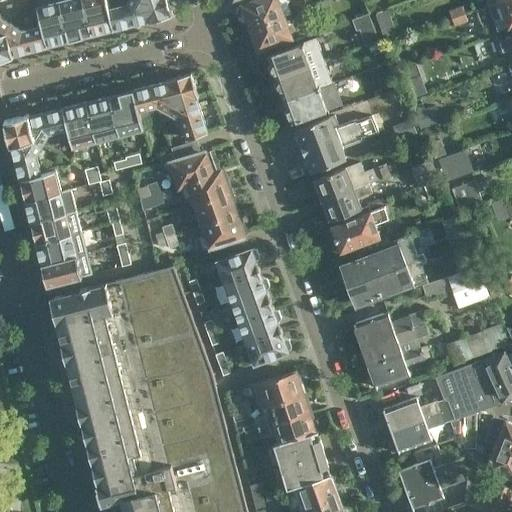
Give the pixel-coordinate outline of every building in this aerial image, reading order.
[(84,36),(92,34),(83,0),(64,0),(60,1),(70,40),(84,36)] [(115,28),(110,8),(107,0),(83,0),(92,34),(115,28)] [(149,22),(173,15),(145,0),(130,0),(129,3),(110,8),(115,28),(148,20),(149,22)] [(145,0),(173,15),(168,0),(145,0)] [(249,19),(251,27),(284,15),(291,12),(288,3),(289,0),(256,0),(243,5),(244,7),(242,8),(241,15),(248,19),(249,19)] [(295,10),(309,5),(306,0),(294,0),(292,1),(295,10)] [(328,0),(322,0),(309,5),(312,14),(314,18),(329,12),(331,8),(328,0)] [(511,0),(501,0),(490,4),(499,28),(511,23),(511,0)] [(47,46),(70,40),(60,1),(38,7),(42,26),(47,46)] [(309,5),(295,10),(299,19),(312,14),(309,5)] [(452,18),(465,13),(463,5),(450,10),(452,18)] [(389,11),(376,16),(384,36),(397,31),(389,11)] [(0,44),(12,24),(1,17),(0,12),(0,44)] [(368,13),(353,18),(357,29),(360,28),(372,24),(368,13)] [(465,13),(452,18),(455,26),(468,21),(465,13)] [(284,14),(251,27),(254,34),(253,35),(251,43),(257,47),(259,47),(259,48),(292,36),(284,15),(284,14)] [(47,46),(42,26),(23,30),(12,24),(0,44),(0,59),(14,56),(14,54),(47,46)] [(366,44),(377,39),(372,24),(360,28),(366,44)] [(277,76),(324,59),(316,36),(269,53),(272,62),(269,66),(271,71),(275,72),(277,76)] [(511,36),(500,41),(504,51),(508,49),(511,59),(511,36)] [(378,65),(389,61),(384,51),(374,55),(378,65)] [(324,59),(277,76),(278,78),(275,82),(277,88),(281,89),(285,98),(332,82),(324,59)] [(389,61),(378,65),(379,66),(373,68),(378,79),(394,74),(389,61)] [(165,119),(170,111),(191,73),(167,79),(168,81),(134,89),(133,89),(141,120),(157,115),(165,119)] [(191,73),(170,111),(182,118),(189,138),(208,132),(197,97),(199,96),(191,73)] [(416,94),(428,90),(423,77),(412,81),(416,94)] [(332,82),(285,98),(288,107),(285,110),(287,115),(292,116),(293,120),(327,108),(324,99),(336,95),(336,94),(342,87),(339,79),(340,79),(332,82)] [(507,100),(511,97),(511,82),(496,88),(502,102),(507,100)] [(143,128),(141,120),(133,89),(120,93),(110,95),(120,134),(143,128)] [(97,140),(120,134),(110,95),(87,101),(97,140)] [(73,146),(97,140),(87,101),(63,107),(68,127),(73,146)] [(49,132),(68,127),(63,107),(30,116),(30,115),(4,121),(43,143),(49,132)] [(306,148),(371,123),(368,114),(357,119),(356,117),(339,123),(335,115),(297,129),(298,132),(297,135),(298,140),(301,141),(302,145),(305,144),(306,148)] [(400,138),(418,131),(412,117),(394,124),(400,138)] [(21,179),(41,174),(36,154),(43,143),(4,121),(11,146),(11,147),(21,179)] [(306,160),(308,165),(311,167),(312,170),(346,157),(342,148),(365,140),(364,137),(375,133),(371,123),(306,148),(308,153),(306,154),(307,157),(306,160)] [(171,145),(175,160),(201,153),(196,137),(171,145)] [(475,170),(467,148),(439,156),(446,179),(475,170)] [(201,153),(171,162),(179,185),(184,183),(221,170),(214,149),(201,153)] [(160,156),(162,164),(175,160),(173,152),(160,156)] [(126,158),(128,166),(142,163),(140,153),(126,156),(126,158)] [(116,169),(128,166),(126,158),(114,161),(116,169)] [(437,179),(437,180),(440,179),(432,158),(411,166),(419,187),(429,183),(428,182),(437,179)] [(390,172),(386,161),(364,169),(361,161),(347,167),(347,166),(315,177),(316,181),(315,184),(318,191),(321,192),(321,194),(324,193),(325,198),(369,181),(369,180),(390,172)] [(98,165),(85,169),(89,184),(100,181),(102,181),(98,165)] [(197,203),(232,190),(225,169),(224,169),(221,170),(184,183),(188,195),(192,205),(197,203)] [(28,201),(62,191),(57,170),(41,174),(21,179),(28,201)] [(110,179),(102,181),(100,181),(103,195),(113,192),(110,179)] [(441,190),(437,180),(437,179),(428,182),(429,183),(433,193),(441,190)] [(472,180),(449,188),(456,207),(479,199),(472,180)] [(151,195),(161,191),(157,181),(147,184),(151,195)] [(369,181),(325,198),(327,202),(324,203),(325,205),(324,208),(327,215),(329,215),(330,218),(363,207),(359,195),(372,190),(369,181)] [(34,220),(77,209),(71,189),(62,191),(28,201),(34,220)] [(232,190),(197,203),(192,205),(195,217),(201,215),(204,225),(240,212),(232,190)] [(151,195),(155,206),(165,202),(161,191),(151,195)] [(151,195),(141,199),(143,210),(155,206),(151,195)] [(111,223),(112,223),(120,221),(117,205),(107,208),(111,223)] [(377,223),(390,218),(386,206),(372,211),(372,210),(332,225),(336,234),(333,235),(331,241),(334,249),(339,250),(342,249),(343,250),(382,236),(377,223)] [(41,241),(82,230),(77,209),(67,212),(34,220),(41,241)] [(240,212),(204,225),(199,227),(203,237),(208,235),(212,247),(247,235),(240,212)] [(120,221),(112,223),(116,235),(124,233),(120,221)] [(166,238),(176,235),(172,223),(162,226),(166,238)] [(82,230),(41,241),(47,261),(87,251),(82,230)] [(422,245),(417,232),(412,234),(411,234),(391,241),(393,246),(349,262),(350,265),(344,267),(348,278),(354,275),(356,281),(426,255),(424,250),(418,252),(416,247),(422,245)] [(176,235),(166,238),(170,248),(180,245),(176,235)] [(126,242),(117,244),(122,266),(131,263),(126,242)] [(455,258),(473,252),(469,242),(458,245),(451,248),(455,258)] [(225,281),(260,269),(256,258),(260,257),(257,249),(253,248),(252,248),(217,260),(225,281)] [(87,251),(47,261),(54,283),(93,273),(87,251)] [(411,288),(423,283),(429,281),(422,263),(428,260),(426,255),(356,281),(358,286),(352,288),(357,300),(362,298),(363,301),(410,284),(411,288)] [(249,511),(213,371),(173,265),(51,296),(62,341),(78,402),(77,402),(82,422),(83,422),(98,482),(97,483),(102,503),(122,498),(125,511),(249,511)] [(429,281),(423,283),(428,298),(452,289),(456,301),(458,306),(488,296),(477,265),(429,282),(429,281)] [(232,302),(268,289),(270,286),(267,278),(263,277),(260,269),(225,281),(232,302)] [(193,293),(201,291),(197,280),(190,283),(193,293)] [(240,322),(275,309),(268,289),(232,302),(240,322)] [(197,304),(204,301),(205,301),(201,291),(193,293),(197,304)] [(247,342),(282,330),(279,321),(282,318),(279,310),(275,309),(240,322),(247,342)] [(362,343),(424,321),(420,309),(409,313),(410,315),(392,322),(388,311),(355,323),(362,343)] [(208,334),(216,331),(212,320),(204,323),(208,334)] [(370,366),(403,354),(422,347),(418,336),(428,332),(424,321),(362,343),(370,366)] [(455,364),(459,362),(510,343),(502,323),(447,344),(455,364)] [(282,330),(247,342),(255,363),(289,351),(289,350),(290,350),(292,347),(289,339),(286,340),(282,330)] [(216,331),(208,334),(212,345),(220,342),(216,331)] [(422,347),(403,354),(370,366),(378,387),(411,375),(407,364),(433,355),(430,344),(422,347)] [(223,351),(216,354),(223,375),(231,372),(223,351)] [(511,398),(511,366),(509,360),(506,353),(461,368),(459,362),(455,364),(436,371),(438,377),(445,398),(446,399),(450,399),(456,418),(465,415),(477,410),(511,398)] [(262,407),(270,404),(304,393),(296,370),(262,382),(254,384),(261,407),(262,407)] [(260,427),(310,411),(304,393),(270,404),(262,407),(265,415),(257,418),(258,422),(243,427),(245,432),(258,428),(260,427)] [(421,407),(417,396),(384,408),(385,411),(379,413),(383,423),(388,421),(392,430),(442,411),(446,421),(451,420),(456,418),(450,399),(446,399),(445,398),(438,401),(421,407)] [(236,404),(239,413),(251,409),(248,401),(236,404)] [(474,435),(477,436),(477,410),(465,415),(465,434),(465,435),(474,435)] [(261,437),(278,431),(282,441),(316,430),(310,411),(260,427),(258,428),(261,437)] [(442,411),(392,430),(395,440),(390,442),(393,451),(399,449),(400,451),(433,439),(429,429),(446,422),(446,421),(442,411)] [(456,437),(465,434),(465,415),(456,418),(451,420),(456,437)] [(511,449),(511,422),(494,416),(485,439),(494,443),(511,449)] [(282,441),(274,443),(285,477),(330,464),(318,429),(316,430),(282,441)] [(477,446),(477,436),(474,435),(465,435),(465,446),(477,446)] [(511,449),(494,443),(485,466),(511,476),(511,449)] [(441,455),(438,444),(414,453),(418,463),(400,470),(407,489),(465,469),(464,467),(464,456),(449,461),(450,464),(435,470),(431,459),(441,455)] [(246,467),(248,476),(258,473),(255,464),(246,467)] [(296,486),(333,473),(330,464),(285,477),(288,488),(296,485),(296,486)] [(466,473),(465,469),(407,489),(414,509),(445,497),(441,485),(456,480),(457,482),(467,478),(466,473)] [(483,509),(486,499),(490,489),(494,480),(467,469),(466,473),(467,478),(468,479),(465,503),(483,509)] [(304,509),(341,496),(338,487),(341,484),(338,477),(334,476),(333,473),(296,486),(299,495),(289,499),(294,511),(304,508),(304,509)] [(490,489),(511,498),(511,486),(494,480),(490,489)] [(264,492),(260,482),(251,484),(257,508),(266,506),(262,492),(264,492)] [(486,499),(509,508),(511,501),(511,498),(490,489),(486,499)] [(271,511),(279,510),(282,509),(276,491),(265,495),(270,508),(271,511)] [(350,511),(349,508),(345,507),(341,496),(304,509),(304,508),(294,511),(293,511),(350,511)] [(507,511),(509,508),(486,499),(483,509),(490,511),(507,511)]
